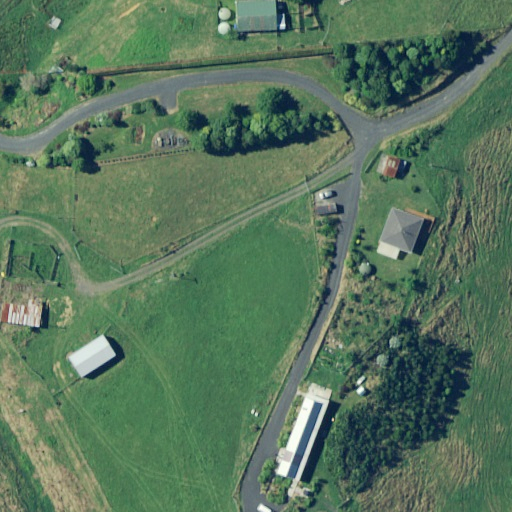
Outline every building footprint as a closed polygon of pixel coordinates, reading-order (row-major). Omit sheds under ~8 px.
[(284,15),(284,2),(236,3),(237,32),(285,31),(284,15)] [(403,174),(405,166),(386,160),(382,176),(393,179),(395,171),(403,174)] [(316,207),(335,203),(333,193),(314,196),(316,207)] [(335,203),(316,207),(317,216),(336,212),(335,203)] [(422,221),(391,209),(375,252),(394,259),(397,250),(409,254),(422,221)] [(27,309),(1,304),(0,310),(0,324),(38,333),(44,302),(29,299),(27,309)] [(115,356),(103,337),(68,359),(81,378),(115,356)]
